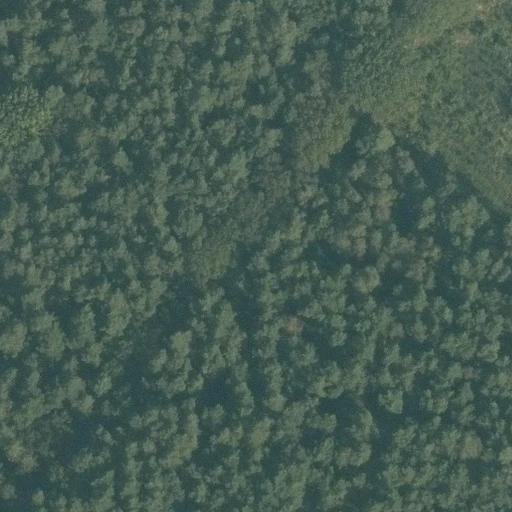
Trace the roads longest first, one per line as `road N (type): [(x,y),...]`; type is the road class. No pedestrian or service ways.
road 1 (track): [(154,339),(442,0)]
road 2 (track): [(154,339),(8,511)]
road 3 (track): [(0,304),(154,339)]
